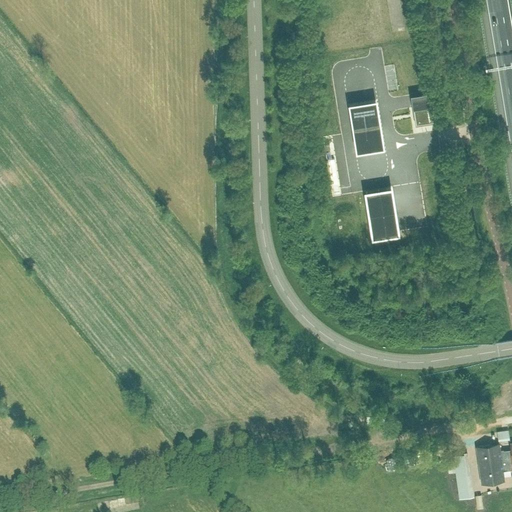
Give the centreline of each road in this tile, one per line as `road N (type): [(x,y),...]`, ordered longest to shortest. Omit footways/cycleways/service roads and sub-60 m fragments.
road 1 (tertiary): [(492,351),(433,362),(382,360),(329,339),(284,293),(260,202),(253,0)]
road 2 (track): [(0,504),(511,419)]
road 3 (tertiary): [(511,299),(452,0)]
